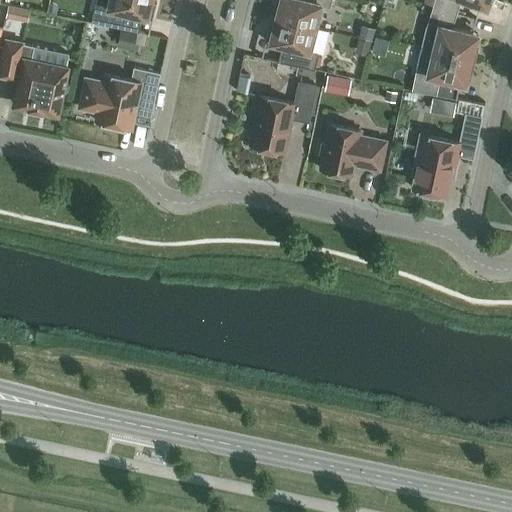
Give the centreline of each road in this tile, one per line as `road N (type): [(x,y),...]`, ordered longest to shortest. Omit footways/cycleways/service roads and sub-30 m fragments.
road 1 (secondary): [(0,397),(511,504)]
road 2 (residential): [(203,190),(466,244)]
road 3 (residential): [(511,51),(466,244)]
road 4 (residential): [(203,190),(244,0)]
road 5 (residential): [(195,0),(152,177)]
road 6 (residential): [(0,143),(152,177)]
